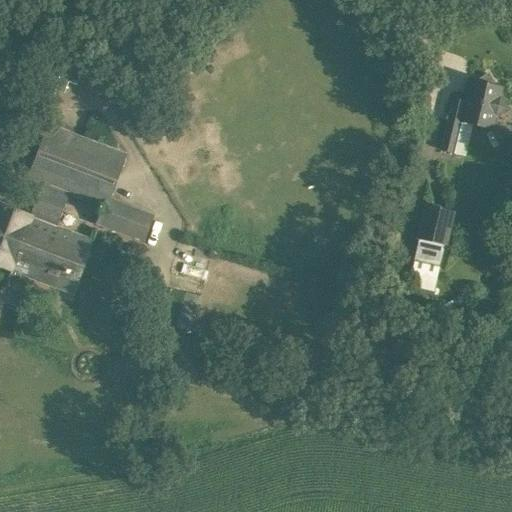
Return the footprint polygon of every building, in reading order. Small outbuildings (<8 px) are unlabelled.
[(460,121),(491,129),(494,116),(506,109),(499,96),(501,88),(495,86),(487,74),(475,82),(469,80),(460,121)] [(439,149),(453,152),(459,125),(446,122),(439,149)] [(31,217),(10,270),(11,270),(72,293),(92,241),(55,227),(67,193),(102,206),(96,224),(142,241),(152,216),(107,199),(125,154),(48,125),(28,177),(43,183),(30,217),(31,217)] [(451,205),(426,199),(413,260),(439,266),(451,205)] [(0,266),(10,270),(31,217),(30,217),(0,205),(0,266)] [(183,242),(179,272),(205,275),(209,245),(183,242)] [(0,286),(0,303),(3,304),(8,290),(0,286)] [(376,324),(361,320),(357,334),(373,338),(376,324)] [(351,366),(378,373),(386,342),(358,335),(351,366)] [(436,404),(421,406),(425,430),(440,428),(436,404)] [(442,416),(454,433),(468,423),(456,406),(442,416)]
